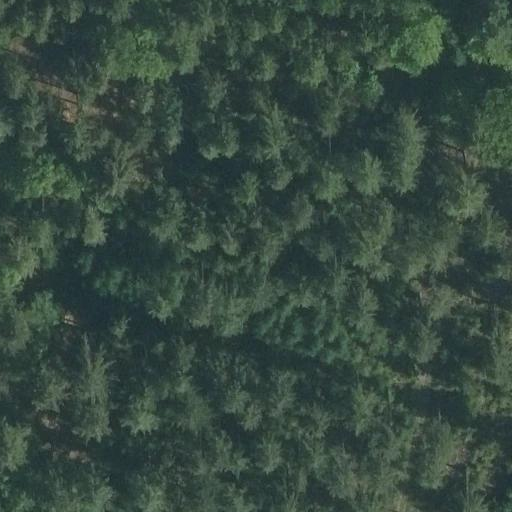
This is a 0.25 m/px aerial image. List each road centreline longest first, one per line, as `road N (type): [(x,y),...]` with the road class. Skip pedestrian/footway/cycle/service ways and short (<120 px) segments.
road 1 (track): [(372,511),(457,64),(462,0)]
road 2 (track): [(0,29),(511,67)]
